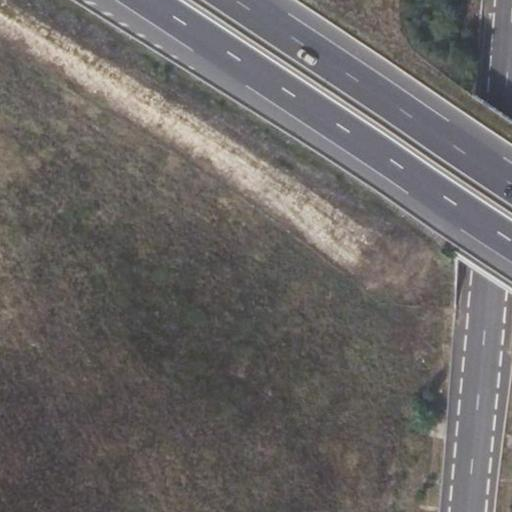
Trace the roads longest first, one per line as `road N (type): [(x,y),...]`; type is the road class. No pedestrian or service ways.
road 1 (tertiary): [(511,10),(464,511)]
road 2 (motorway): [(146,0),(511,239)]
road 3 (motorway): [(511,179),(237,0)]
